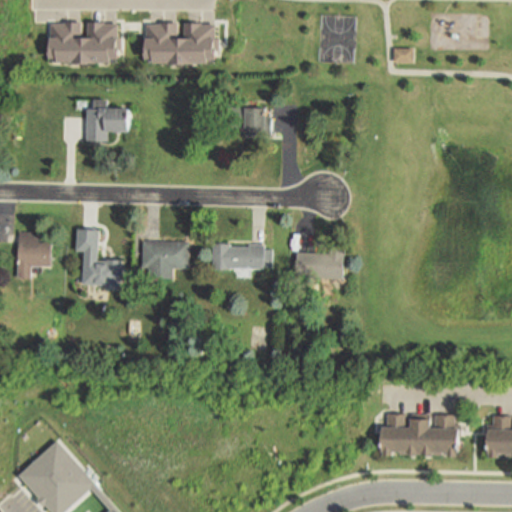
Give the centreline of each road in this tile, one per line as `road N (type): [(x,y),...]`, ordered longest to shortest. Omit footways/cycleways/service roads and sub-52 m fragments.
road 1 (residential): [(0,194),(325,199)]
road 2 (residential): [(312,511),(362,494),(511,494)]
